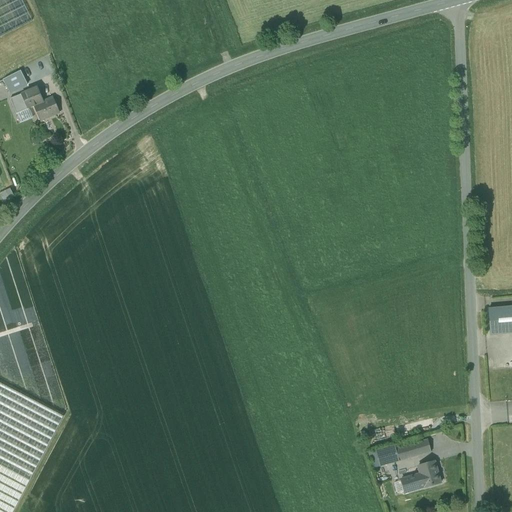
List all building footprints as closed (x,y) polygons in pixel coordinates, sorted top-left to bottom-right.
[(0,0),(0,38),(30,24),(18,0),(0,0)] [(20,71),(1,78),(7,92),(26,85),(20,71)] [(38,89),(25,94),(28,100),(25,101),(28,109),(33,106),(44,102),(38,89)] [(44,102),(33,106),(40,122),(60,113),(53,98),(44,102)] [(10,189),(0,194),(0,199),(4,207),(13,196),(10,189)] [(511,307),(488,310),(490,335),(511,333),(511,307)] [(0,383),(0,511),(13,511),(63,417),(0,383)] [(380,454),(372,456),(376,468),(383,466),(380,454)] [(434,462),(418,467),(420,475),(424,488),(424,489),(440,484),(434,462)] [(420,475),(401,480),(405,493),(424,488),(420,475)]
